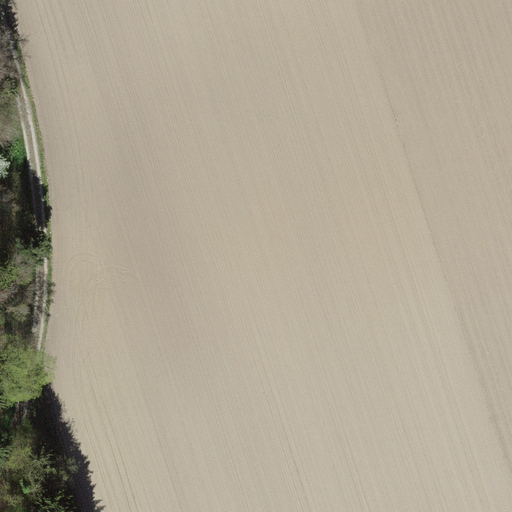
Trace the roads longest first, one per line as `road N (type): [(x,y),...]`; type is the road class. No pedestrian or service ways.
road 1 (track): [(88,511),(50,363),(43,132),(1,0)]
road 2 (track): [(0,480),(50,363)]
